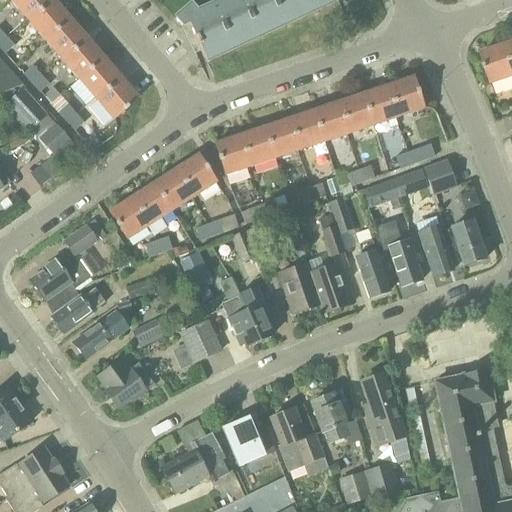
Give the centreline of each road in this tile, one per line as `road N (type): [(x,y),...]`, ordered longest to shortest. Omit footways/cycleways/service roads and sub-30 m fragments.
road 1 (residential): [(103,453),(265,368),(511,279)]
road 2 (residential): [(198,115),(426,33)]
road 3 (residential): [(0,251),(198,115)]
road 4 (residential): [(511,227),(467,109),(426,33)]
road 5 (residential): [(103,453),(0,310)]
road 6 (residential): [(198,115),(100,0)]
